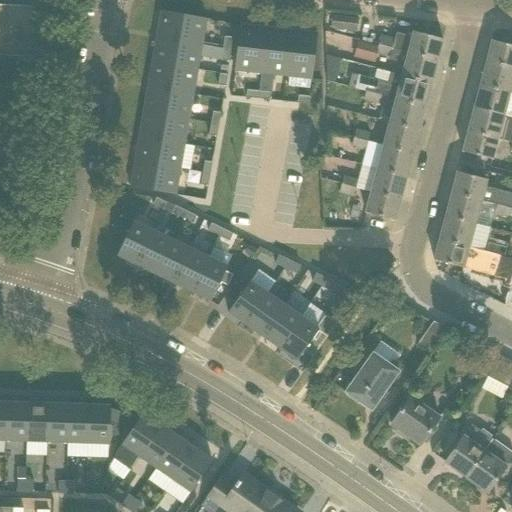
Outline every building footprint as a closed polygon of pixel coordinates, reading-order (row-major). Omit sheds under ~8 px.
[(0,56),(45,58),(47,7),(0,5),(0,56)] [(161,11),(156,37),(202,45),(206,19),(161,11)] [(359,18),(347,17),(332,15),(331,30),(345,31),(357,33),(359,18)] [(235,71),(261,74),(266,28),(240,25),(235,71)] [(291,31),(266,28),(261,74),(285,77),(291,31)] [(285,77),(312,80),(317,34),(291,31),(285,77)] [(443,40),(413,32),(412,37),(396,33),(394,40),(380,37),(377,46),(437,62),(443,40)] [(198,70),(202,45),(156,37),(152,62),(198,70)] [(231,50),(232,38),(224,37),(223,49),(231,50)] [(511,68),(511,46),(492,41),(486,61),(511,68)] [(377,46),(377,47),(358,42),(354,57),(375,63),(377,54),(389,57),(388,60),(404,64),(401,76),(401,77),(431,85),(437,62),(377,46)] [(231,50),(223,49),(221,61),(229,62),(231,50)] [(511,68),(486,61),(480,85),(510,93),(511,93),(511,68)] [(193,95),(198,70),(152,62),(148,87),(193,95)] [(374,77),(375,68),(351,63),(349,72),(374,77)] [(335,83),(338,72),(326,69),(327,81),(335,83)] [(386,97),(425,107),(431,85),(401,77),(401,76),(390,73),(388,82),(359,76),(356,89),(366,92),(366,91),(380,95),(386,97)] [(225,87),(228,75),(220,74),(218,86),(225,87)] [(474,107),(504,115),(510,93),(480,85),(474,107)] [(193,95),(148,87),(143,112),(189,120),(193,95)] [(247,90),(246,98),(258,99),(259,91),(247,90)] [(270,100),(271,92),(259,91),(258,99),(270,100)] [(366,91),(366,92),(364,100),(378,104),(380,95),(366,91)] [(297,103),(309,105),(310,97),(298,96),(297,103)] [(419,130),(425,107),(386,97),(380,120),(382,121),(386,122),(419,130)] [(511,117),(504,115),(474,107),(468,130),(498,137),(511,141),(511,117)] [(143,112),(139,136),(185,144),(189,120),(143,112)] [(213,112),(211,124),(219,125),(221,113),(213,112)] [(386,122),(382,121),(380,129),(376,144),(383,146),(413,154),(419,130),(386,122)] [(211,124),(209,136),(216,137),(219,125),(211,124)] [(354,138),(368,142),(370,133),(356,130),(354,138)] [(468,130),(462,152),(492,160),(498,137),(468,130)] [(180,169),(185,144),(139,136),(135,161),(180,169)] [(368,142),(354,138),(352,147),(366,150),(368,142)] [(362,165),(377,169),(406,177),(413,154),(383,146),(376,144),(368,142),(366,150),(362,165)] [(180,169),(135,161),(130,187),(176,195),(180,169)] [(204,161),(202,173),(210,175),(212,163),(204,161)] [(406,177),(377,169),(370,192),(400,200),(406,177)] [(501,193),(483,189),(486,180),(457,172),(452,193),(480,201),(496,205),(511,209),(511,199),(500,197),(501,193)] [(208,186),(210,175),(202,173),(200,185),(208,186)] [(355,188),(357,180),(343,176),(341,184),(355,188)] [(353,196),(355,188),(341,184),(339,193),(353,196)] [(365,213),(395,221),(400,200),(370,192),(365,213)] [(480,201),(452,193),(445,216),(474,224),(480,201)] [(156,199),(152,206),(163,211),(166,204),(156,199)] [(494,214),(509,218),(511,209),(496,205),(494,214)] [(182,219),(185,212),(174,206),(171,214),(182,219)] [(192,224),(196,217),(185,212),(182,219),(192,224)] [(439,240),(468,247),(474,224),(445,216),(439,240)] [(117,256),(136,265),(153,231),(134,221),(117,256)] [(207,232),(218,237),(222,230),(211,225),(207,232)] [(233,235),(222,230),(218,237),(229,242),(233,235)] [(171,240),(153,231),(136,265),(154,274),(171,240)] [(154,274),(173,283),(190,249),(171,240),(154,274)] [(463,268),(463,264),(481,268),(483,261),(495,264),(496,265),(498,257),(498,256),(468,247),(439,240),(434,260),(463,268)] [(191,292),(208,258),(190,249),(173,283),(191,292)] [(279,253),(275,258),(283,265),(288,259),(279,253)] [(511,260),(498,257),(496,265),(495,264),(492,275),(510,280),(504,304),(511,308),(511,260)] [(208,258),(191,292),(210,302),(220,282),(225,272),(227,267),(208,258)] [(292,271),(296,265),(288,259),(283,265),(292,271)] [(225,272),(220,282),(227,286),(232,275),(225,272)] [(318,280),(309,274),(305,280),(313,286),(318,280)] [(322,292),(326,287),(318,280),(313,286),(322,292)] [(246,325),(268,294),(250,281),(228,313),(246,325)] [(337,285),(334,292),(332,296),(351,306),(359,295),(337,285)] [(284,305),(268,294),(246,325),(262,337),(284,305)] [(279,349),(301,317),(284,305),(262,337),(279,349)] [(301,317),(279,349),(296,361),(319,330),(301,317)] [(447,329),(433,322),(417,345),(429,353),(447,329)] [(497,355),(485,348),(472,372),(485,378),(497,355)] [(371,411),(389,385),(399,371),(373,353),(345,392),(371,411)] [(485,378),(486,376),(497,381),(508,360),(497,355),(485,378)] [(511,362),(508,360),(497,381),(508,387),(511,378),(511,362)] [(409,399),(391,425),(397,429),(395,432),(408,441),(410,438),(420,445),(438,420),(409,399)] [(28,403),(7,402),(6,441),(26,442),(28,403)] [(48,404),(28,403),(26,442),(47,442),(48,404)] [(69,405),(48,404),(47,442),(67,443),(69,405)] [(88,444),(89,405),(69,405),(67,443),(88,444)] [(109,445),(110,406),(89,405),(88,444),(109,445)] [(125,415),(115,412),(115,424),(121,426),(125,415)] [(143,413),(121,445),(139,457),(161,425),(143,413)] [(127,428),(134,418),(125,415),(121,426),(127,428)] [(178,437),(161,425),(139,457),(156,469),(178,437)] [(493,440),(472,426),(463,437),(445,463),(466,478),(493,440)] [(195,449),(178,437),(156,469),(173,480),(195,449)] [(466,478),(487,493),(511,457),(511,453),(493,440),(466,478)] [(173,480),(190,493),(212,461),(195,449),(173,480)] [(295,511),(244,476),(239,483),(238,481),(234,487),(222,478),(204,505),(214,511),(295,511)] [(25,480),(17,480),(17,492),(25,492),(25,480)] [(33,493),(33,481),(25,480),(25,492),(33,493)] [(66,482),(58,481),(58,493),(66,494),(66,482)] [(74,494),(74,482),(66,482),(66,494),(74,494)] [(134,499),(128,495),(121,505),(128,509),(134,499)] [(131,511),(135,511),(141,504),(134,499),(128,509),(131,511)]
